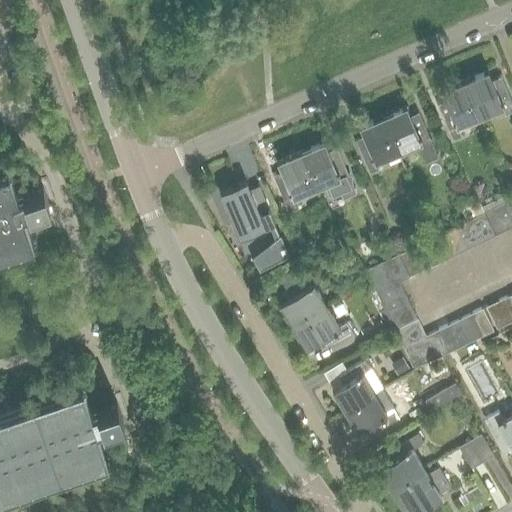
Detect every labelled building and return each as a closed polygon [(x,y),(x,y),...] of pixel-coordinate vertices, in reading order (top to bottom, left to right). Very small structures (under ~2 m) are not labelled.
[(487,69),(464,79),(479,116),(501,106),(504,113),(511,109),(511,105),(499,76),(491,80),(487,69)] [(457,125),(479,116),(464,79),(440,90),(445,100),(436,104),(452,140),(461,136),(457,125)] [(405,105),(382,115),(397,151),(415,143),(424,163),(428,161),(437,157),(418,112),(410,116),(405,105)] [(374,161),(397,151),(382,115),(358,125),(363,136),(354,139),(369,172),(377,168),(374,161)] [(328,151),(323,140),(300,150),(315,185),(330,179),(336,196),(345,192),(347,198),(356,194),(359,193),(355,183),(354,175),(350,173),(338,146),(335,147),(328,151)] [(293,195),(315,185),(300,150),(276,161),(281,171),(273,175),(289,211),(298,207),(293,195)] [(0,256),(33,245),(21,210),(47,201),(41,184),(15,193),(6,166),(0,168),(0,256)] [(274,221),(258,184),(251,187),(248,178),(219,190),(239,236),(274,221)] [(505,229),(511,226),(511,216),(505,202),(495,207),(505,229)] [(495,234),(505,229),(495,207),(484,212),(495,234)] [(473,217),(484,240),(495,234),(484,212),(473,217)] [(484,240),(473,217),(462,223),(473,245),(484,240)] [(463,250),(473,245),(462,223),(452,228),(463,250)] [(452,255),(463,250),(452,228),(441,233),(452,255)] [(442,260),(452,255),(441,233),(431,238),(442,260)] [(421,243),(431,265),(442,260),(431,238),(421,243)] [(420,270),(431,265),(421,243),(410,248),(420,270)] [(410,276),(420,270),(410,248),(399,253),(410,276)] [(410,276),(399,253),(377,264),(382,275),(400,280),(410,276)] [(279,303),(292,324),(326,304),(313,283),(320,279),(315,271),(308,275),(301,263),(279,277),(291,296),(279,303)] [(381,302),(404,291),(400,280),(382,275),(377,264),(365,269),(381,302)] [(404,291),(381,302),(386,312),(409,301),(404,291)] [(507,323),(511,320),(511,305),(507,295),(497,301),(507,323)] [(386,312),(394,329),(417,318),(409,301),(386,312)] [(496,328),(507,323),(497,301),(486,306),(496,328)] [(326,304),(292,324),(305,346),(317,339),(321,347),(351,329),(345,320),(338,325),(326,304)] [(482,308),(471,313),(481,336),(493,330),(482,308)] [(469,341),(481,336),(471,313),(459,319),(469,341)] [(437,330),(425,335),(417,318),(394,329),(413,368),(447,352),(437,330)] [(458,346),(469,341),(459,319),(447,325),(458,346)] [(447,352),(458,346),(447,325),(437,330),(447,352)] [(402,357),(394,362),(400,372),(409,367),(402,357)] [(332,390),(344,410),(381,388),(382,387),(371,368),(369,369),(364,359),(338,374),(343,383),(332,390)] [(0,496),(107,460),(95,427),(121,418),(115,400),(89,409),(79,382),(0,409),(0,496)] [(454,382),(424,400),(432,412),(461,395),(454,382)] [(398,417),(393,408),(381,388),(344,410),(356,431),(367,425),(372,432),(398,417)] [(511,448),(511,449),(511,414),(504,419),(503,416),(501,417),(498,411),(484,418),(502,453),(511,448)] [(379,468),(390,487),(424,468),(412,448),(423,441),(418,433),(382,454),(388,463),(379,468)] [(480,434),(468,441),(458,447),(471,468),(481,463),(492,456),(480,434)] [(427,473),(424,468),(390,487),(404,511),(419,511),(442,499),(438,493),(450,486),(438,466),(427,473)]
